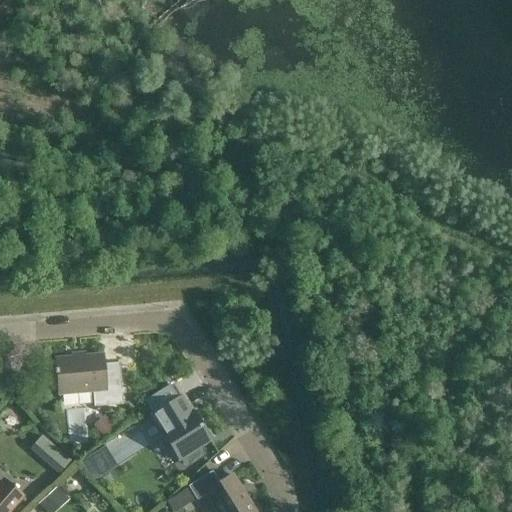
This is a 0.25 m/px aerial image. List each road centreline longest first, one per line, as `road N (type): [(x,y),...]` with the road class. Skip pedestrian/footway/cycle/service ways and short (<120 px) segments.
road 1 (track): [(93,0),(205,144),(511,271)]
road 2 (residential): [(284,511),(275,477),(178,320),(0,335)]
